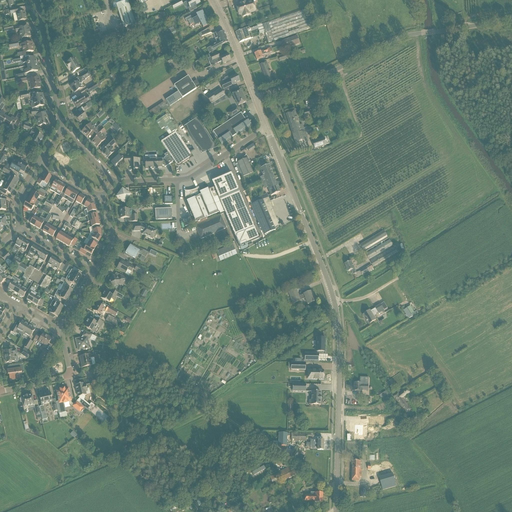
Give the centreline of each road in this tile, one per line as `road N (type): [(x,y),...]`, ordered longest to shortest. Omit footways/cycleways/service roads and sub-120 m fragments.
road 1 (tertiary): [(336,484),(336,308),(266,127)]
road 2 (unclassified): [(255,100),(404,36),(511,18)]
road 3 (track): [(313,475),(136,361),(91,371)]
road 4 (track): [(511,177),(448,80),(440,31)]
road 5 (residential): [(61,129),(34,0)]
